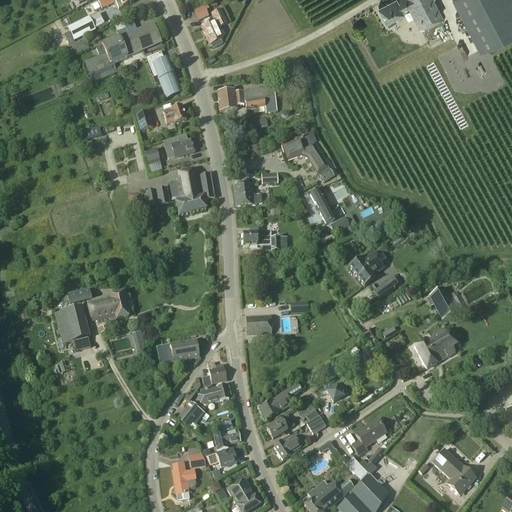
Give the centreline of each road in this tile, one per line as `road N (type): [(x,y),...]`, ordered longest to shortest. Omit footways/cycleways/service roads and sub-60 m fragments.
road 1 (residential): [(231,336),(218,164),(198,77),(161,0)]
road 2 (residential): [(262,476),(401,386),(361,325)]
road 3 (residential): [(231,336),(183,385),(152,436),(152,511)]
road 4 (residential): [(262,476),(231,336)]
